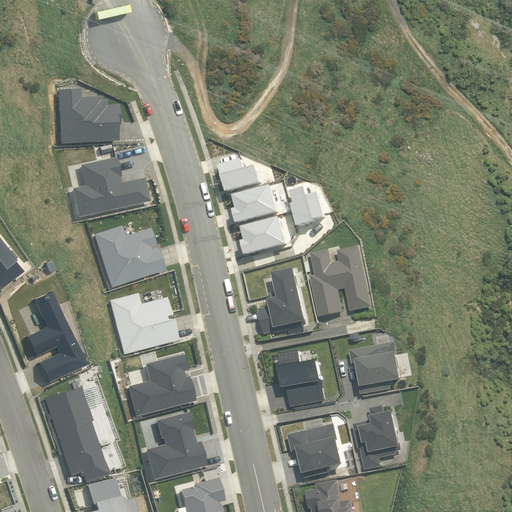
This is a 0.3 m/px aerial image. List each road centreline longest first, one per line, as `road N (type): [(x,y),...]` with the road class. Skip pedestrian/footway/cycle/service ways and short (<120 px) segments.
road 1 (residential): [(111,0),(181,181),(259,511)]
road 2 (track): [(126,32),(149,32),(184,53),(210,118),(232,130),(278,72),(294,0)]
road 3 (track): [(384,0),(399,51),(496,137),(511,162)]
